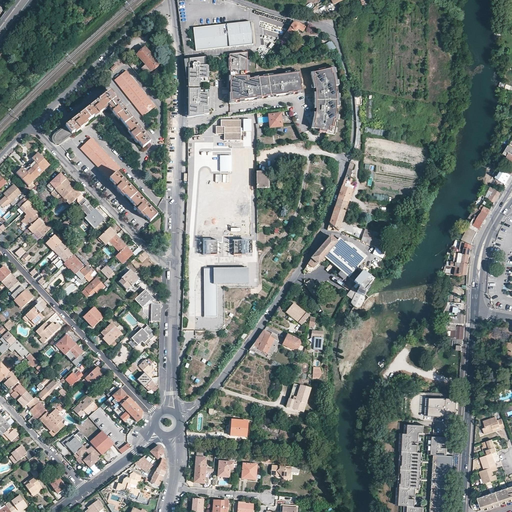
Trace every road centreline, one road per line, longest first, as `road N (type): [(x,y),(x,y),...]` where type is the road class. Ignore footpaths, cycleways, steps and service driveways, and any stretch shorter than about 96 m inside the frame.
road 1 (residential): [(197,403),(324,228),(353,130),(342,50),(331,32),(239,0)]
road 2 (residential): [(171,0),(182,123),(176,261)]
road 3 (residential): [(152,409),(0,246)]
road 4 (residential): [(32,127),(158,259),(176,261)]
road 5 (residential): [(32,127),(165,0)]
road 6 (secondary): [(462,511),(471,353)]
road 7 (residential): [(85,489),(0,398)]
